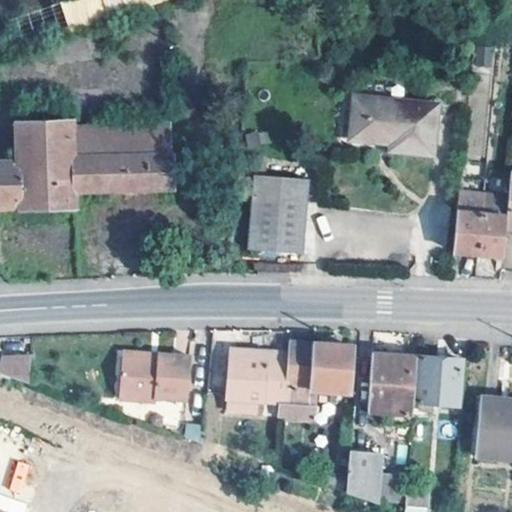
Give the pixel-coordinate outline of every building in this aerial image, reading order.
[(62,0),(59,1),(69,31),(167,0),(62,0)] [(438,106),(355,98),(350,140),(393,144),(392,152),(434,156),(438,106)] [(0,158),(0,212),(78,211),(78,195),(176,192),(174,119),(12,124),(14,158),(0,158)] [(311,182),(257,178),(250,250),(305,255),(311,182)] [(478,256),(483,201),(458,199),(452,254),(456,254),(478,256)] [(505,230),(507,203),(483,201),(478,256),(502,257),(505,230)] [(315,419),(316,390),(313,390),(315,346),(289,345),(289,355),(286,394),(280,394),(280,404),(279,417),(315,419)] [(313,390),(316,390),(331,391),(331,404),(337,404),(337,391),(348,392),(352,348),(315,346),(313,390)] [(253,403),(280,404),(280,394),(286,394),(289,355),(231,352),(227,401),(253,403)] [(156,356),(121,354),(120,361),(156,362),(156,356)] [(187,357),(156,356),(156,362),(120,361),(117,404),(155,405),(155,400),(186,402),(187,357)] [(410,358),(371,356),(367,415),(406,417),(410,358)] [(0,363),(0,375),(30,385),(31,358),(1,359),(0,363)] [(441,360),(421,359),(417,404),(457,407),(461,361),(441,360)] [(253,403),(227,401),(226,413),(253,415),(253,403)] [(511,407),(478,404),(474,457),(494,459),(494,452),(511,453),(511,407)] [(64,511),(80,466),(13,443),(0,479),(0,493),(54,511),(64,511)] [(355,454),(350,453),(347,494),(378,505),(381,456),(355,454)] [(157,480),(98,459),(79,511),(167,511),(181,474),(161,467),(157,480)] [(347,480),(330,474),(326,487),(343,493),(347,480)] [(404,506),(404,494),(392,493),(391,505),(404,506)] [(404,494),(404,506),(404,509),(419,510),(419,495),(404,494)] [(224,511),(194,501),(190,511),(224,511)]
